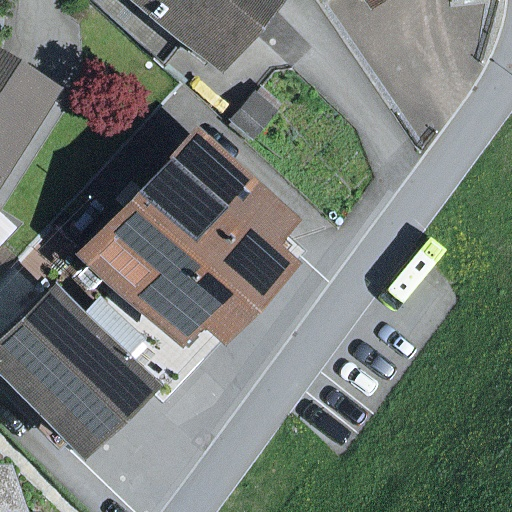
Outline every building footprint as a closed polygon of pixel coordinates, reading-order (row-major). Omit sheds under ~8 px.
[(143,0),(228,72),(289,0),(143,0)] [(351,0),(359,13),(381,0),(351,0)] [(0,192),(64,86),(0,47),(0,192)] [(301,222),(196,126),(131,197),(254,308),(296,263),(279,247),(301,222)] [(131,197),(76,258),(178,349),(199,368),(254,308),(131,197)] [(178,349),(76,258),(0,341),(0,374),(97,462),(120,437),(136,451),(167,416),(140,391),(178,349)] [(35,511),(15,449),(0,453),(0,511),(35,511)]
